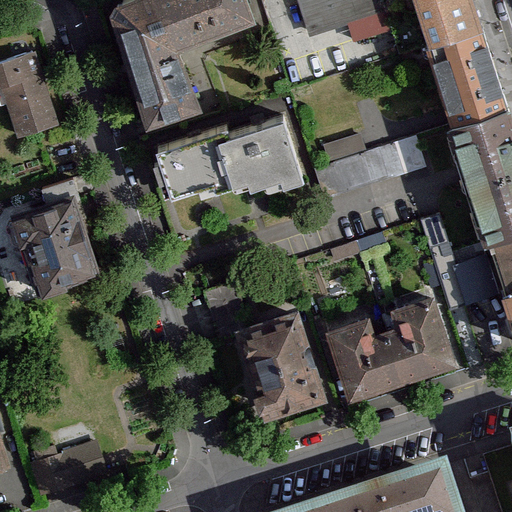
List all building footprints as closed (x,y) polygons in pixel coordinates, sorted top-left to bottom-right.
[(259,0),(137,0),(116,9),(160,127),(214,108),(193,51),(268,20),(259,0)] [(385,0),(296,0),(308,37),(346,25),(351,42),(394,28),(385,0)] [(472,0),(409,0),(428,54),(484,34),(472,0)] [(499,93),(484,41),(443,53),(457,105),(499,93)] [(0,94),(5,93),(20,137),(61,124),(38,53),(0,65),(0,94)] [(511,228),(511,120),(505,101),(449,121),(490,236),(511,228)] [(158,147),(174,195),(214,181),(216,188),(250,177),(252,184),(284,173),(288,184),(305,178),(283,113),(226,131),(224,125),(158,147)] [(332,163),(319,167),(325,192),(393,175),(386,144),(367,149),(363,132),(327,141),(332,163)] [(78,200),(15,224),(46,304),(109,279),(78,200)] [(511,288),(511,239),(494,245),(508,290),(511,288)] [(511,293),(502,297),(511,327),(511,293)] [(335,331),(358,402),(467,367),(444,296),(400,310),(406,328),(384,335),(378,317),(335,331)] [(303,309),(242,330),(274,420),(335,398),(303,309)] [(0,426),(0,471),(15,466),(0,426)] [(39,455),(47,484),(107,467),(99,438),(39,455)] [(456,511),(446,481),(350,511),(456,511)]
